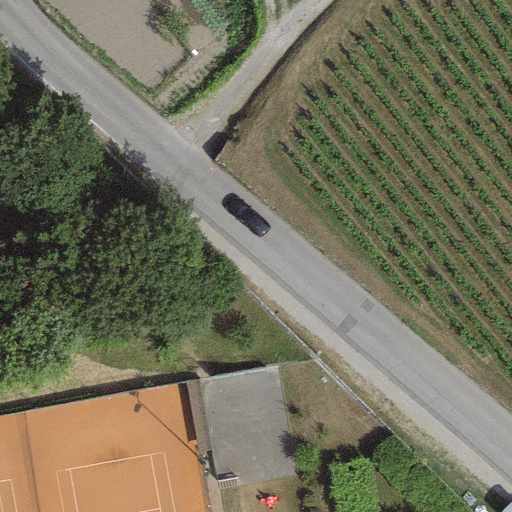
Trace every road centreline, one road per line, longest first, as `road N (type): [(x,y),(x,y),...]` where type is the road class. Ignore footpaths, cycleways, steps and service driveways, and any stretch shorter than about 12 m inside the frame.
road 1 (tertiary): [(0,13),(167,176),(511,475)]
road 2 (track): [(167,176),(355,0)]
